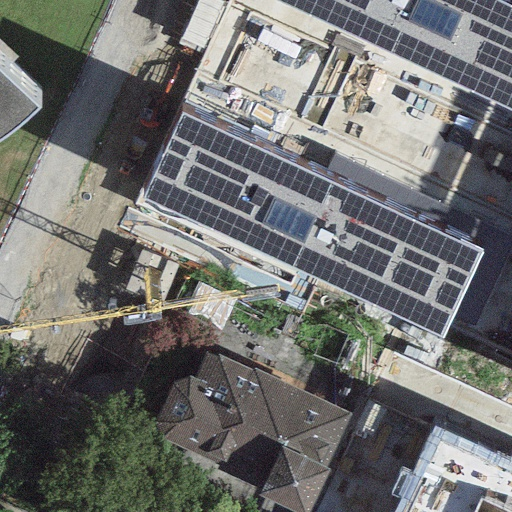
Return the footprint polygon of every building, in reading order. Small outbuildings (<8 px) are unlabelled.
[(0,0),(0,134),(17,123),(39,105),(0,67),(0,0)] [(511,10),(489,0),(267,0),(511,113),(511,10)] [(483,253),(181,114),(142,200),(444,339),(483,253)] [(306,511),(350,415),(203,350),(154,460),(270,511),(306,511)] [(504,462),(433,428),(411,475),(400,469),(387,496),(398,501),(393,511),(511,511),(511,452),(509,451),(504,462)]
